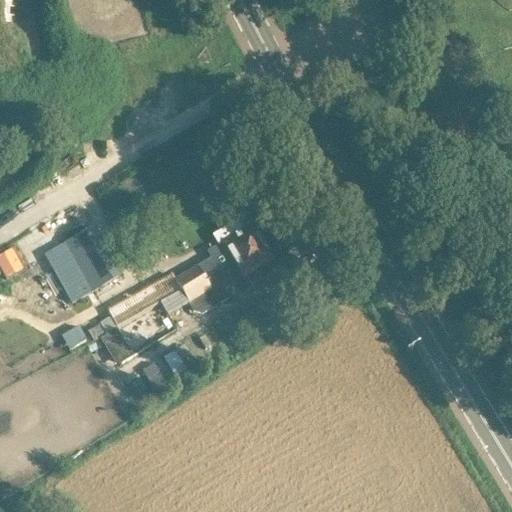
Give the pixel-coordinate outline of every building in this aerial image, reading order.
[(425,127),(441,157),(469,141),(459,123),(473,115),(467,104),(425,127)] [(106,314),(116,331),(132,322),(201,279),(261,243),(252,227),(208,254),(211,260),(175,281),(172,276),(106,314)] [(66,245),(93,293),(121,278),(94,230),(66,245)] [(104,338),(121,366),(176,332),(167,317),(188,305),(193,313),(202,315),(212,309),(215,299),(211,294),(237,278),(240,282),(272,262),(261,243),(201,279),(132,322),(116,331),(104,338)] [(175,376),(187,370),(178,352),(166,358),(175,376)] [(143,372),(157,395),(170,387),(155,364),(143,372)]
